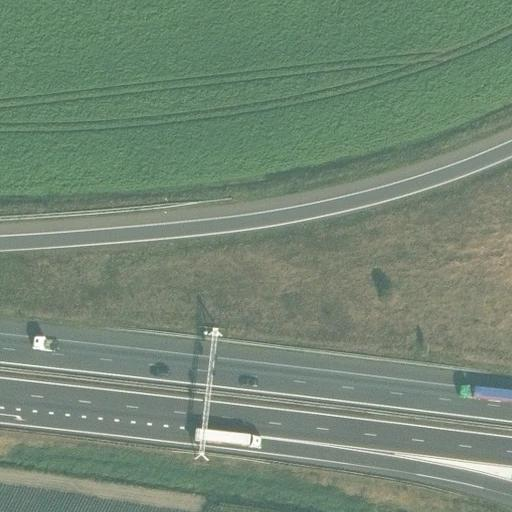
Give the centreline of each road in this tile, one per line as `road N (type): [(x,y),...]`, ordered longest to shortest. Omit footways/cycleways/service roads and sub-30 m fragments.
road 1 (motorway): [(511,153),(328,213),(134,239),(0,245)]
road 2 (motorway): [(511,408),(0,350)]
road 3 (motorway): [(198,415),(511,493)]
road 4 (motorway): [(198,415),(511,454)]
road 5 (motorway): [(0,394),(198,415)]
